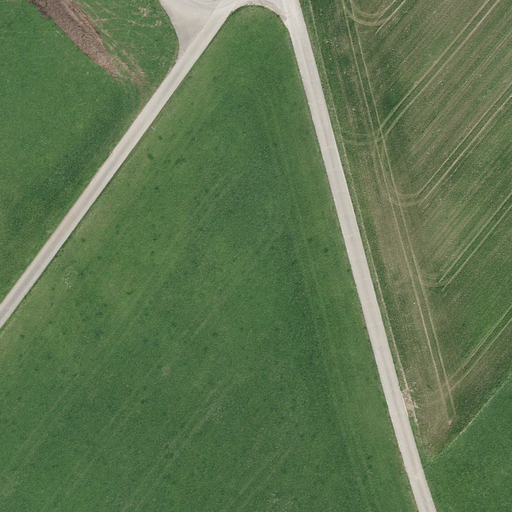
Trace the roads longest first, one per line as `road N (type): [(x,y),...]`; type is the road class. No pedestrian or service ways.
road 1 (track): [(283,0),(428,511)]
road 2 (track): [(232,0),(0,319)]
